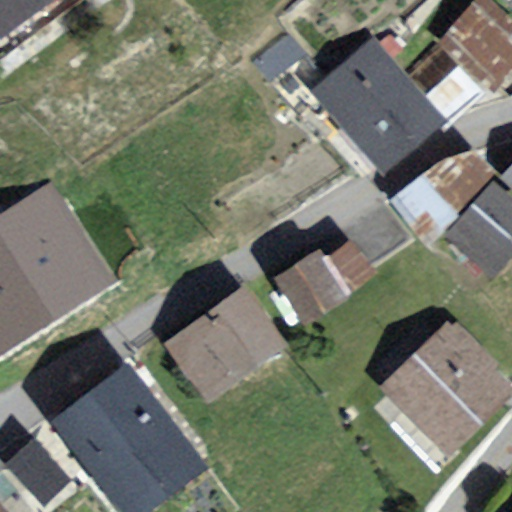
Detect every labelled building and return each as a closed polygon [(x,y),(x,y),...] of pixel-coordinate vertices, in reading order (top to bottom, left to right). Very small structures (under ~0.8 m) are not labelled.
[(0,0),(0,35),(8,46),(69,0),(0,0)] [(511,18),(492,0),(465,0),(440,27),(496,80),(511,62),(511,18)] [(374,42),(319,88),(383,163),(438,118),(374,42)] [(479,162),(399,207),(429,250),(500,183),(479,162)] [(0,347),(111,277),(53,187),(0,220),(0,347)] [(511,201),(501,192),(452,246),(498,288),(511,272),(511,201)] [(356,237),(283,283),(311,326),(384,280),(356,237)] [(252,293),(171,347),(211,409),(293,355),(252,293)] [(511,385),(458,327),(390,390),(455,460),(511,407),(511,385)] [(135,364),(56,428),(123,511),(170,511),(221,471),(135,364)] [(9,451),(42,490),(72,466),(39,426),(9,451)] [(8,511),(0,502),(0,511),(8,511)]
